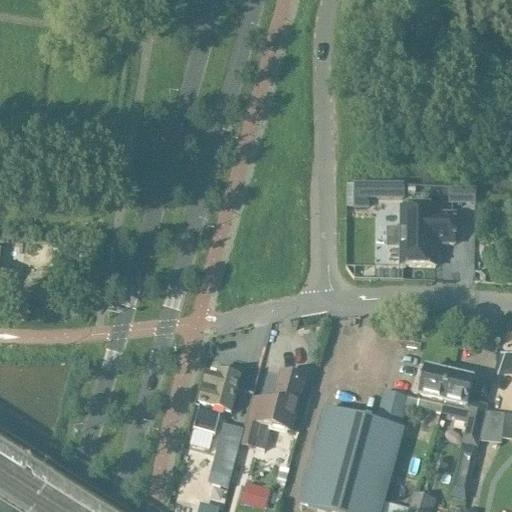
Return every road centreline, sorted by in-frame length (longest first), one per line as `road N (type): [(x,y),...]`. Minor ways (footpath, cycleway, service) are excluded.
road 1 (secondary): [(212,0),(66,511)]
road 2 (secondary): [(117,511),(253,0)]
road 3 (unclassified): [(324,304),(321,60),(331,0)]
road 4 (unclassified): [(324,304),(511,305)]
